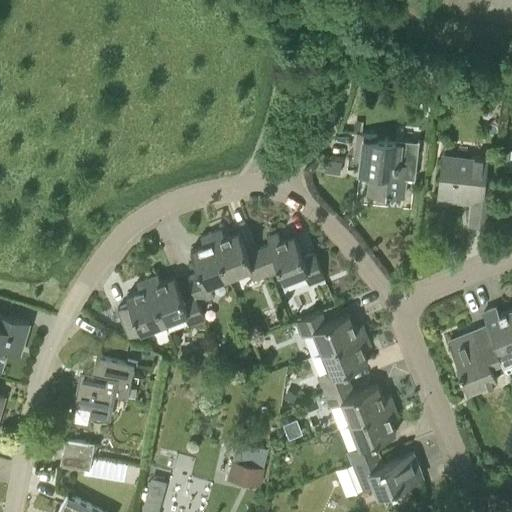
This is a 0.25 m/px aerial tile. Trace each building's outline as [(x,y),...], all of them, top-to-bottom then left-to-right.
[(400,65),(390,65),(390,64),(380,63),(379,78),(389,78),(389,77),(399,77),(400,65)] [(395,137),(394,141),(376,139),(377,134),(358,132),(356,152),(361,153),(359,172),(371,173),(368,192),(403,196),(406,176),(415,177),(419,140),(395,137)] [(511,148),(504,148),(501,168),(511,169),(511,148)] [(468,223),(490,226),(496,179),(485,177),(487,158),(470,156),(470,160),(456,159),(456,160),(442,158),(438,197),(471,202),(468,223)] [(253,280),(269,274),(258,247),(247,252),(239,230),(225,235),(222,227),(211,231),(229,275),(248,267),(253,280)] [(309,284),(325,278),(315,251),(303,256),(294,234),(281,239),(278,230),(267,235),(270,243),(258,247),(269,274),(281,269),(284,279),(304,271),(309,284)] [(198,302),(199,302),(214,295),(209,283),(229,275),(211,231),(201,235),(204,244),(191,249),(199,271),(187,276),(194,293),(195,293),(198,302)] [(158,272),(147,277),(165,321),(184,313),(189,326),(206,319),(199,302),(198,302),(195,293),(194,293),(183,298),(174,276),(161,281),(158,272)] [(165,321),(147,277),(137,281),(140,289),(127,294),(130,304),(119,309),(129,335),(165,321)] [(488,321),(504,362),(511,358),(511,308),(499,313),(496,305),(484,310),(488,321)] [(326,322),(322,310),(296,320),(302,336),(315,331),(322,351),(367,333),(362,323),(354,326),(349,313),(326,322)] [(0,364),(1,365),(11,334),(24,338),(29,320),(0,311),(0,364)] [(505,363),(504,362),(488,321),(486,322),(487,324),(466,332),(469,339),(453,345),(462,368),(459,369),(468,389),(497,378),(493,367),(505,363)] [(318,375),(324,391),(350,381),(345,369),(368,360),(362,347),(371,344),(367,333),(322,351),(330,370),(318,375)] [(134,362),(96,355),(91,380),(81,378),(76,404),(90,407),(89,413),(110,417),(114,394),(128,396),(134,362)] [(350,381),(324,391),(330,407),(343,402),(351,422),(395,404),(391,393),(382,397),(377,383),(355,392),(350,381)] [(338,427),(346,446),(352,462),(378,452),(374,440),(396,431),(390,418),(399,415),(395,404),(351,422),(338,427)] [(62,450),(92,456),(95,442),(64,437),(62,450)] [(60,464),(90,469),(92,456),(62,450),(60,464)] [(379,493),(423,475),(413,451),(383,463),(378,452),(352,462),(363,489),(375,484),(379,493)] [(265,465),(232,457),(227,477),(260,484),(265,465)] [(107,511),(67,492),(56,511),(107,511)] [(157,511),(162,498),(147,494),(143,510),(151,511),(157,511)]
